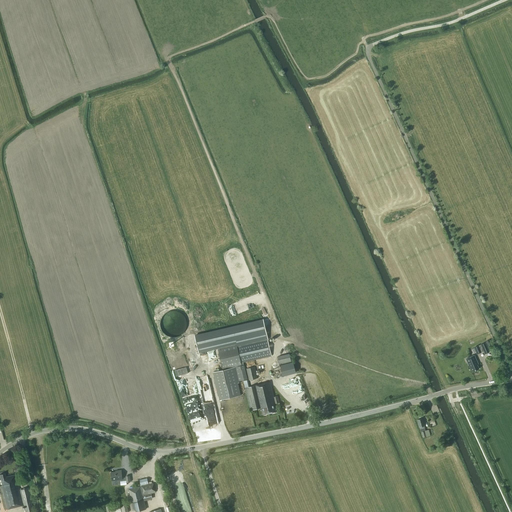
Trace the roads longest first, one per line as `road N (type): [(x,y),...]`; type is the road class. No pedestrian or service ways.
road 1 (tertiary): [(0,452),(58,427),(150,450),(201,447),(446,391)]
road 2 (track): [(255,20),(167,60),(278,337)]
road 3 (track): [(255,20),(272,18),(309,78),(330,73),(360,43),(369,47)]
road 4 (track): [(0,313),(31,433)]
